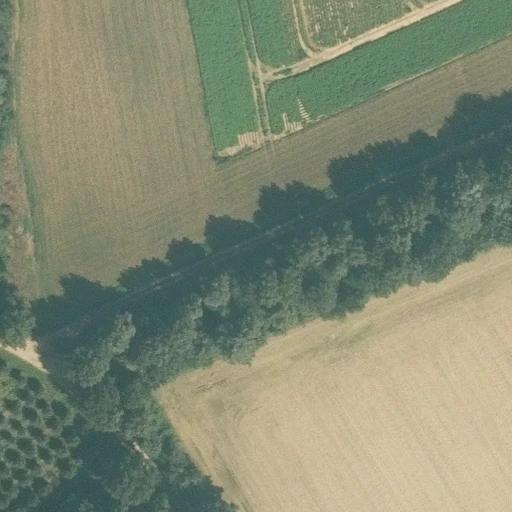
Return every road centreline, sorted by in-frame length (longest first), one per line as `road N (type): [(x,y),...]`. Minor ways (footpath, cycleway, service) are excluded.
road 1 (track): [(46,354),(87,316),(511,132)]
road 2 (track): [(189,511),(102,402),(46,354)]
